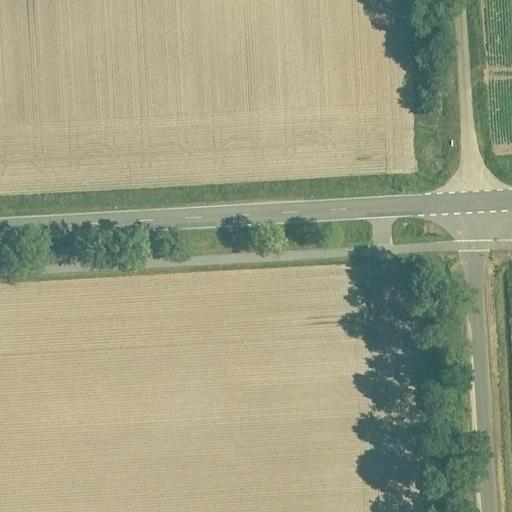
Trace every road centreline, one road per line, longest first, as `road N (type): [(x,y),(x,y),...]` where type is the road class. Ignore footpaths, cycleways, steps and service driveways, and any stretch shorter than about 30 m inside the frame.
road 1 (tertiary): [(0,232),(468,207)]
road 2 (unclassified): [(468,207),(485,511)]
road 3 (unclassified): [(456,0),(468,207)]
